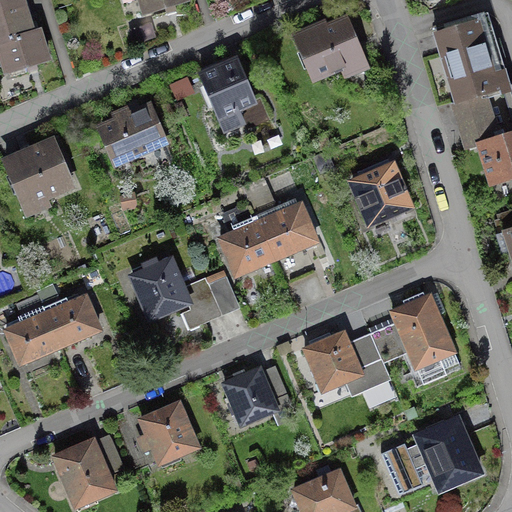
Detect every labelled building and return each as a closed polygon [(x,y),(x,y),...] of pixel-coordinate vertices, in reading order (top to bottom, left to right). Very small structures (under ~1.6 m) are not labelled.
[(0,0),(0,14),(24,7),(22,0),(21,0),(0,0)] [(185,0),(141,0),(145,12),(144,12),(145,14),(165,7),(186,1),(185,0)] [(240,0),(216,0),(232,12),(240,0)] [(0,43),(32,33),(31,32),(26,15),(24,7),(0,14),(0,43)] [(504,89),(505,84),(495,51),(485,19),(443,31),(443,32),(435,34),(439,46),(447,46),(459,87),(452,91),(456,103),(463,100),(481,94),(481,96),(504,89)] [(322,25),(296,36),(315,78),(342,66),(346,76),(366,67),(345,20),(335,25),(325,29),(322,25)] [(151,25),(130,32),(135,46),(156,39),(151,25)] [(39,30),(31,32),(32,33),(0,43),(0,48),(7,71),(6,71),(6,73),(27,67),(48,61),(39,30)] [(219,69),(201,76),(219,119),(238,110),(237,108),(254,100),(237,61),(219,69)] [(165,75),(175,99),(190,92),(180,69),(165,75)] [(511,83),(507,85),(511,102),(511,134),(500,138),(480,144),(492,184),(511,177),(511,83)] [(455,103),(464,135),(491,128),(486,112),(481,96),(481,94),(463,100),(456,103),(455,103)] [(116,121),(103,127),(110,144),(105,146),(113,166),(114,167),(115,168),(116,169),(117,169),(118,170),(119,170),(121,170),(122,169),(140,162),(145,174),(170,163),(161,143),(164,142),(149,107),(130,116),(127,109),(120,112),(113,115),(116,121)] [(245,113),(250,126),(268,119),(263,107),(245,113)] [(21,156),(7,162),(24,204),(70,185),(53,143),(34,151),(32,149),(26,151),(21,153),(21,156)] [(364,178),(353,182),(371,223),(409,207),(391,166),(385,169),(384,166),(383,163),(361,172),(364,178)] [(247,194),(250,201),(275,259),(316,241),(300,205),(287,211),(285,208),(284,205),(269,212),(259,189),(247,194)] [(135,195),(120,198),(123,213),(138,210),(135,195)] [(275,259),(250,201),(236,207),(237,209),(225,214),(232,231),(233,234),(220,239),(236,275),(275,259)] [(511,211),(499,215),(502,223),(504,231),(496,234),(501,253),(511,249),(511,211)] [(135,276),(132,277),(141,298),(150,319),(188,302),(192,310),(198,307),(205,323),(206,323),(204,318),(219,312),(221,316),(208,284),(205,278),(182,288),(171,260),(159,265),(156,259),(132,270),(135,276)] [(240,308),(227,276),(208,284),(221,316),(231,312),(240,308)] [(396,322),(370,333),(390,379),(383,362),(409,351),(415,366),(410,369),(417,386),(460,368),(433,304),(430,296),(426,298),(423,292),(402,301),(405,307),(392,312),(396,322)] [(66,305),(46,314),(60,346),(99,330),(85,297),(66,305)] [(60,346),(46,314),(26,322),(6,331),(20,363),(60,346)] [(321,342),(305,349),(323,392),(347,381),(353,395),(390,379),(370,333),(348,343),(344,333),(332,338),(329,333),(324,335),(319,337),(321,342)] [(238,379),(225,384),(230,397),(224,399),(236,426),(276,409),(272,401),(286,395),(276,371),(262,377),(259,370),(246,375),(244,370),(235,373),(236,376),(238,379)] [(151,442),(160,463),(197,447),(178,404),(141,420),(151,442)] [(405,443),(381,454),(399,495),(423,485),(410,456),(424,450),(440,486),(459,477),(460,480),(478,472),(457,421),(436,430),(435,426),(434,424),(426,427),(429,433),(419,437),(421,443),(407,449),(405,443)] [(58,465),(75,506),(114,489),(107,474),(122,467),(111,440),(95,446),(93,441),(55,457),(58,465)] [(339,472),(294,491),(303,511),(361,511),(358,504),(353,506),(339,472)]
